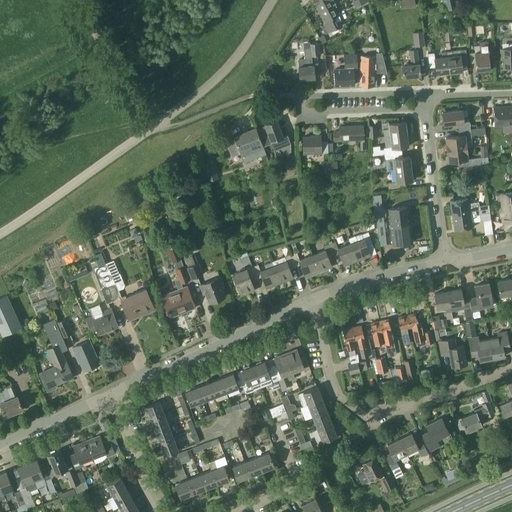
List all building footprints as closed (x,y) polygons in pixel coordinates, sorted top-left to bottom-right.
[(339,15),(337,10),(331,0),(314,0),(322,17),(323,17),(325,21),(320,24),(325,34),(339,27),(334,17),(339,15)] [(364,0),(357,0),(353,2),(356,9),(367,4),(364,0)] [(416,7),(414,0),(399,0),(402,9),(416,7)] [(441,0),(444,10),(455,7),(459,7),(457,0),(441,0)] [(476,35),(475,26),(467,27),(468,36),(476,35)] [(453,41),(452,30),(444,31),(445,42),(453,41)] [(425,45),(423,32),(412,33),(414,47),(425,45)] [(479,45),(474,46),(475,70),(489,69),(487,52),(488,52),(488,42),(479,43),(479,45)] [(321,55),(320,43),(309,44),(309,46),(303,47),(304,58),(297,59),(299,79),(314,77),(313,65),(312,65),(311,56),(321,55)] [(511,43),(510,44),(509,45),(509,49),(500,49),(500,60),(503,60),(503,67),(511,67),(511,43)] [(418,63),(417,49),(409,50),(411,64),(402,65),(403,77),(420,75),(419,63),(418,63)] [(466,50),(446,52),(448,72),(461,71),(461,65),(467,64),(466,50)] [(361,55),(360,84),(376,85),(376,72),(376,69),(380,70),(380,72),(387,72),(382,52),(375,53),(375,55),(361,55)] [(448,72),(446,52),(441,52),(442,57),(434,58),(434,53),(428,54),(429,68),(435,67),(436,73),(448,72)] [(358,68),(357,53),(343,54),(344,69),(334,69),(335,85),(354,84),(353,69),(358,68)] [(511,106),(494,107),(495,127),(502,126),(511,125),(511,106)] [(458,124),(459,130),(470,128),(469,121),(465,117),(462,118),(462,110),(442,112),(443,125),(458,124)] [(266,129),(258,133),(263,146),(279,140),(282,147),(291,144),(287,135),(283,137),(276,119),(274,120),(273,117),(264,121),(265,124),(264,124),(266,129)] [(390,129),(383,129),(384,136),(390,135),(406,133),(404,122),(389,123),(390,129)] [(363,138),(362,125),(339,126),(340,131),(333,131),(334,140),(363,138)] [(369,127),(368,128),(368,133),(369,133),(369,138),(377,137),(377,135),(376,125),(368,125),(369,127)] [(459,136),(445,138),(446,150),(466,147),(465,141),(469,141),(471,137),(471,135),(486,133),(485,127),(470,128),(459,130),(459,136)] [(263,146),(258,133),(256,129),(234,137),(226,140),(232,156),(240,153),(241,156),(263,148),(263,146)] [(384,148),(384,154),(402,152),(401,147),(407,146),(406,133),(390,135),(390,136),(391,147),(384,148)] [(321,141),(320,135),(313,135),(313,136),(303,137),(303,153),(328,152),(328,144),(328,141),(321,141)] [(466,147),(446,150),(448,162),(467,159),(466,147)] [(394,170),(410,168),(409,156),(402,157),(402,152),(384,154),(385,160),(393,159),(394,170)] [(488,163),(488,157),(482,157),(470,159),(471,165),(488,163)] [(329,161),(329,172),(337,172),(337,160),(329,161)] [(483,172),(482,164),(461,167),(462,175),(483,172)] [(279,165),(273,167),(276,177),(282,175),(279,165)] [(206,168),(205,169),(207,180),(217,178),(214,167),(213,167),(206,168)] [(412,180),(410,168),(394,170),(395,182),(388,182),(389,189),(406,187),(405,181),(412,180)] [(511,191),(500,194),(503,209),(501,209),(503,222),(504,221),(505,230),(511,229),(511,191)] [(373,195),(375,220),(375,222),(383,221),(380,194),(373,195)] [(475,215),(490,212),(489,204),(479,206),(479,201),(468,203),(468,199),(450,201),(452,216),(474,212),(475,215)] [(408,206),(388,208),(390,220),(392,235),(393,244),(412,242),(408,206)] [(474,212),(452,216),(454,230),(472,227),(471,222),(491,219),(490,212),(475,215),(474,212)] [(135,227),(129,230),(132,236),(138,234),(135,227)] [(351,243),(357,260),(370,255),(367,246),(373,244),(368,232),(362,234),(355,236),(349,238),(351,243)] [(391,234),(380,235),(381,244),(391,243),(391,234)] [(193,240),(183,245),(187,256),(197,252),(193,240)] [(357,260),(351,243),(338,248),(335,241),(329,243),(334,255),(339,254),(343,265),(357,260)] [(334,255),(329,243),(323,246),(325,250),(312,255),(318,271),(332,266),(329,257),(334,255)] [(179,251),(177,246),(168,249),(173,262),(175,261),(177,268),(174,269),(178,279),(174,280),(179,291),(162,297),(167,310),(166,311),(167,313),(168,312),(170,318),(195,308),(187,287),(183,289),(181,283),(190,280),(185,265),(183,266),(181,259),(182,258),(181,258),(182,257),(180,251),(179,251)] [(290,254),(295,267),(301,264),(306,276),(318,271),(312,255),(299,260),(296,252),(290,254)] [(184,258),(187,267),(186,267),(191,279),(204,274),(199,262),(198,263),(194,254),(184,258)] [(279,259),(271,262),(279,283),(293,278),(290,269),(295,267),(290,254),(284,257),(286,261),(281,263),(279,259)] [(248,255),(240,258),(242,264),(250,261),(248,255)] [(113,260),(93,269),(107,304),(121,297),(119,290),(114,279),(121,276),(120,273),(119,273),(113,260)] [(258,264),(252,267),(256,278),(262,276),(266,288),(279,283),(271,262),(264,264),(266,269),(261,271),(258,264)] [(256,278),(252,267),(233,274),(241,295),(255,290),(251,281),(256,278)] [(224,285),(221,277),(200,285),(203,294),(206,293),(210,303),(225,296),(221,287),(224,285)] [(25,279),(22,286),(28,289),(31,283),(25,279)] [(511,285),(511,279),(498,281),(501,296),(511,294),(511,301),(511,285)] [(471,306),(471,310),(489,307),(487,299),(492,298),(489,283),(474,286),(477,298),(469,299),(471,306)] [(154,309),(145,288),(121,298),(130,319),(154,309)] [(56,289),(45,294),(47,299),(58,295),(56,289)] [(461,289),(448,291),(450,306),(451,306),(452,310),(464,308),(463,307),(471,306),(469,299),(463,301),(461,289)] [(451,312),(452,312),(452,310),(451,306),(450,306),(448,291),(434,294),(437,309),(445,307),(447,319),(453,318),(451,312)] [(21,327),(6,295),(0,297),(0,330),(2,335),(21,327)] [(46,298),(33,303),(35,309),(37,308),(46,305),(48,304),(46,298)] [(55,302),(49,304),(51,310),(58,308),(55,302)] [(46,305),(37,308),(39,314),(48,311),(46,305)] [(94,320),(104,316),(102,312),(99,305),(89,308),(92,316),(94,320)] [(473,321),(471,310),(471,306),(463,307),(464,308),(466,322),(473,321)] [(117,327),(110,308),(102,312),(104,316),(94,320),(92,316),(86,318),(91,331),(96,329),(98,334),(117,327)] [(416,313),(406,315),(409,328),(412,327),(416,346),(434,342),(432,330),(423,332),(423,329),(420,329),(416,313)] [(407,329),(409,328),(406,315),(398,317),(404,344),(410,343),(408,337),(407,329)] [(72,333),(66,318),(56,322),(63,337),(72,333)] [(442,319),(439,320),(441,327),(444,326),(447,326),(446,322),(446,318),(442,319)] [(28,319),(22,322),(26,333),(33,330),(28,319)] [(54,367),(39,373),(47,391),(55,387),(54,384),(73,376),(62,352),(58,342),(63,339),(55,319),(43,324),(52,346),(46,349),(54,367)] [(388,319),(379,321),(385,346),(386,348),(395,346),(388,319)] [(385,346),(379,321),(370,323),(375,345),(381,343),(382,347),(385,346)] [(361,325),(352,327),(355,340),(357,340),(362,359),(368,357),(361,325)] [(352,341),(355,340),(352,327),(343,330),(349,357),(356,355),(355,349),(354,349),(352,341)] [(437,328),(432,329),(435,341),(440,340),(441,338),(440,328),(437,328)] [(489,339),(493,359),(504,356),(503,351),(510,349),(506,332),(497,333),(498,337),(489,339)] [(480,361),(493,359),(489,339),(479,341),(478,337),(469,339),(472,357),(479,355),(480,361)] [(456,347),(454,339),(439,342),(442,355),(449,354),(452,366),(467,363),(463,346),(456,347)] [(99,364),(89,340),(73,347),(78,359),(79,359),(85,370),(99,364)] [(297,350),(286,354),(293,372),(303,368),(304,371),(310,369),(305,356),(300,358),(297,350)] [(293,372),(286,354),(275,358),(278,366),(272,368),(277,381),(283,378),(282,376),(287,374),(289,380),(295,377),(293,372)] [(389,371),(385,356),(375,358),(378,373),(389,371)] [(417,376),(413,359),(403,361),(407,378),(408,378),(409,380),(414,379),(413,376),(417,376)] [(360,372),(358,361),(347,364),(350,375),(360,372)] [(253,366),(261,387),(277,381),(272,368),(267,370),(264,362),(253,366)] [(255,389),(261,387),(253,366),(243,370),(246,379),(240,381),(244,390),(245,393),(248,392),(253,391),(255,389)] [(407,377),(404,366),(395,368),(398,379),(407,377)] [(426,369),(420,371),(422,378),(428,376),(426,369)] [(232,374),(220,378),(226,392),(227,392),(229,396),(240,392),(238,388),(232,374)] [(226,392),(220,378),(209,383),(214,397),(226,392)] [(511,381),(507,384),(511,395),(511,399),(500,405),(505,415),(511,411),(511,381)] [(209,383),(197,387),(202,401),(214,397),(209,383)] [(178,385),(168,389),(172,398),(182,394),(178,385)] [(303,407),(308,405),(322,399),(317,386),(298,394),(303,407)] [(0,389),(0,400),(1,403),(0,403),(0,418),(22,409),(17,396),(15,397),(10,387),(7,388),(6,387),(0,389)] [(190,406),(202,401),(197,387),(185,392),(190,406)] [(474,410),(475,412),(456,420),(460,429),(465,427),(466,431),(467,431),(467,433),(477,429),(476,427),(481,425),(478,418),(486,415),(487,417),(495,413),(490,402),(492,401),(489,389),(481,392),(485,402),(481,403),(482,406),(474,410)] [(281,397),(284,406),(289,404),(286,395),(281,397)] [(182,407),(186,405),(183,396),(178,398),(182,407)] [(308,405),(313,417),(327,411),(322,399),(308,405)] [(244,401),(231,406),(233,411),(246,406),(244,401)] [(146,407),(151,419),(164,414),(160,402),(146,407)] [(282,403),(269,408),(272,416),(273,416),(275,415),(285,411),(282,403)] [(266,406),(260,408),(264,418),(270,416),(266,406)] [(313,417),(318,429),(332,423),(327,411),(313,417)] [(155,431),(169,426),(164,414),(151,419),(155,431)] [(454,427),(448,415),(426,425),(429,432),(422,435),(430,452),(440,447),(436,439),(442,436),(444,442),(452,439),(448,430),(454,427)] [(191,431),(195,429),(192,420),(187,422),(191,431)] [(337,436),(332,423),(318,429),(323,442),(337,436)] [(173,438),(169,426),(155,431),(160,443),(173,438)] [(195,429),(191,431),(192,434),(196,444),(200,442),(195,429)] [(411,434),(399,439),(407,454),(418,448),(422,456),(428,453),(422,440),(416,443),(411,434)] [(99,436),(86,442),(95,464),(103,461),(107,457),(115,454),(110,439),(102,443),(99,436)] [(178,450),(173,438),(160,443),(164,455),(178,450)] [(234,444),(232,439),(223,443),(225,448),(234,444)] [(407,454),(399,439),(388,445),(391,453),(385,456),(396,478),(402,474),(395,459),(401,457),(403,462),(409,459),(407,454)] [(210,441),(201,445),(203,449),(212,446),(212,445),(210,441)] [(93,459),(86,442),(73,447),(76,453),(69,455),(75,470),(82,467),(81,463),(93,459)] [(73,486),(76,493),(83,490),(80,482),(79,483),(75,473),(73,468),(68,470),(59,450),(55,452),(54,449),(47,452),(48,455),(47,455),(55,475),(61,472),(64,478),(68,477),(72,487),(73,486)] [(187,450),(178,454),(179,459),(188,455),(187,450)] [(263,456),(256,458),(262,472),(274,467),(273,464),(277,462),(274,454),(269,456),(269,453),(263,456)] [(250,476),(262,472),(256,458),(245,462),(250,476)] [(366,471),(364,472),(358,475),(362,484),(368,481),(369,481),(379,477),(385,491),(396,486),(390,474),(384,477),(375,458),(363,464),(366,471)] [(37,460),(27,464),(34,481),(43,478),(37,460)] [(211,471),(216,485),(228,480),(223,466),(217,468),(214,460),(208,462),(211,471)] [(238,481),(250,476),(245,462),(233,467),(238,481)] [(474,463),(467,469),(472,475),(479,469),(474,463)] [(20,490),(24,503),(25,503),(28,511),(30,510),(36,508),(29,491),(36,488),(27,464),(17,468),(25,488),(20,490)] [(81,471),(75,473),(79,483),(80,482),(83,490),(88,488),(81,471)] [(204,489),(216,485),(211,471),(199,475),(204,489)] [(6,472),(0,473),(0,484),(3,493),(13,489),(6,472)] [(187,480),(193,494),(204,489),(199,475),(187,480)] [(51,478),(45,480),(50,493),(56,491),(51,478)] [(114,496),(127,489),(120,478),(107,485),(114,496)] [(181,499),(193,494),(187,480),(175,485),(181,499)] [(116,502),(120,508),(133,500),(127,489),(114,496),(116,502)] [(24,503),(20,490),(14,493),(19,505),(24,503)] [(96,506),(101,504),(97,497),(92,500),(96,506)] [(305,511),(301,511),(299,511),(320,511),(315,499),(302,506),(305,511)] [(60,500),(53,503),(56,509),(63,506),(60,500)] [(133,500),(120,508),(122,511),(138,511),(139,511),(133,500)] [(25,503),(24,503),(19,505),(17,508),(17,509),(18,511),(25,511),(28,511),(25,503)]
